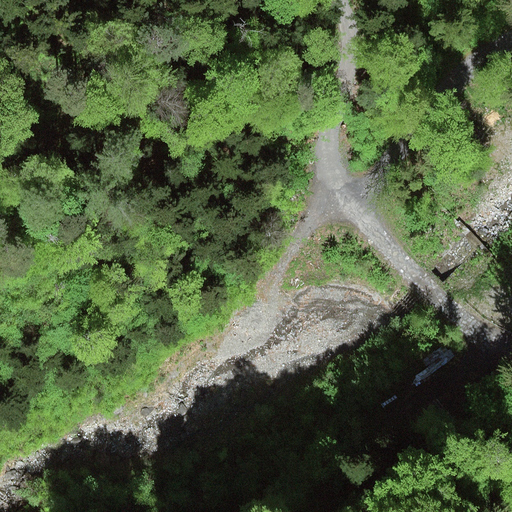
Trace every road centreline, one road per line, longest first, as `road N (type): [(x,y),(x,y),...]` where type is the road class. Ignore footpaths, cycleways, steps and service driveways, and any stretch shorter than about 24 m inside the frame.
road 1 (track): [(511,341),(458,315),(336,187),(330,139),(351,26),(343,0)]
road 2 (track): [(349,207),(511,46)]
